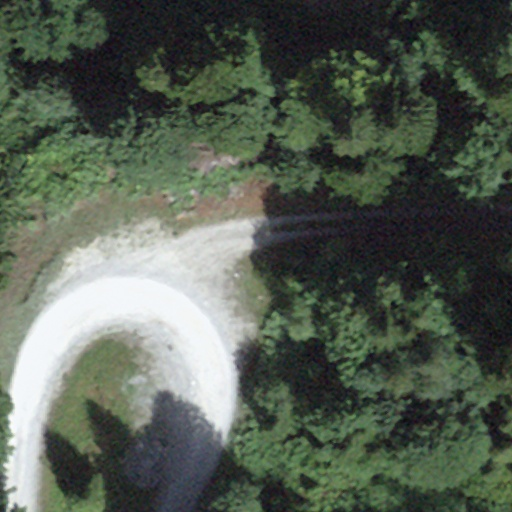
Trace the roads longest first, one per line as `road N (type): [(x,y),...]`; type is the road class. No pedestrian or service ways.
road 1 (unclassified): [(14,511),(22,409),(49,338),(68,316),(126,296),(156,301),(184,320),(203,350),(204,426),(175,511)]
road 2 (track): [(156,301),(194,257),(219,243),(271,232),(511,220)]
